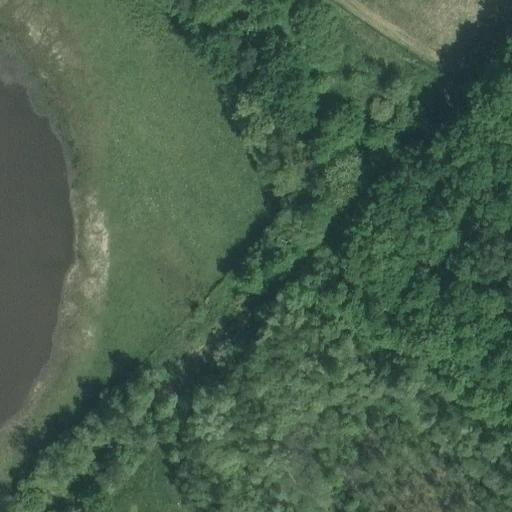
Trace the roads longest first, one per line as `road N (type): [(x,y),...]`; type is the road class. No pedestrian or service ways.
road 1 (track): [(471,103),(55,511)]
road 2 (unknown): [(465,83),(340,0)]
